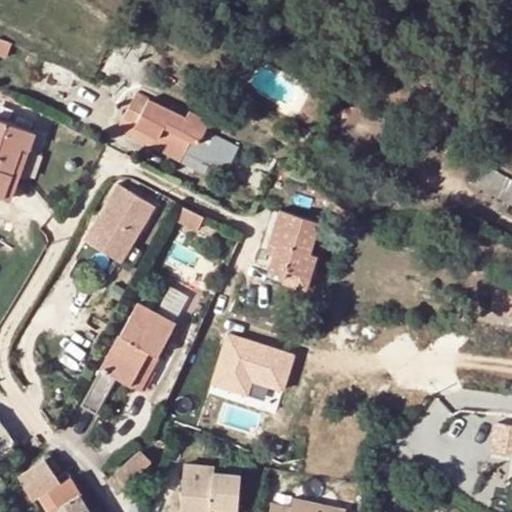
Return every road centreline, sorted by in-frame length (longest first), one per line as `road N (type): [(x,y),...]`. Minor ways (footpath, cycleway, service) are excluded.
road 1 (residential): [(253,220),(121,166),(94,173),(0,342)]
road 2 (residential): [(0,365),(109,511)]
